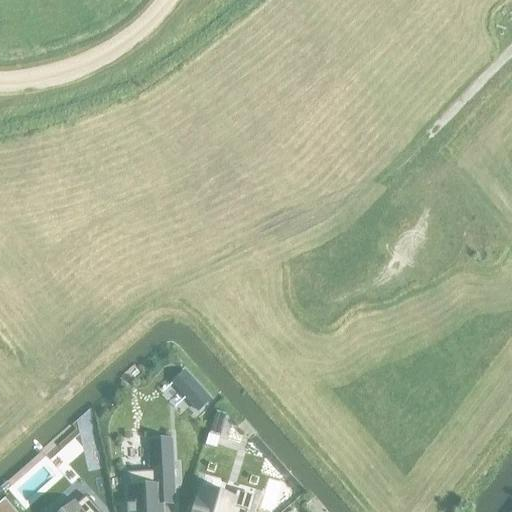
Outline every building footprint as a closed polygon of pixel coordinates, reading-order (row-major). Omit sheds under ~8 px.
[(183,372),(171,383),(197,411),(209,400),(183,372)] [(209,428),(207,434),(219,438),(221,431),(209,428)] [(127,505),(125,505),(125,507),(127,507),(127,511),(161,511),(161,504),(173,504),(170,441),(148,442),(150,472),(126,473),(127,489),(126,489),(127,505)] [(245,511),(246,511),(233,507),(235,500),(200,490),(197,500),(196,500),(192,511),(245,511)] [(73,504),(64,511),(99,511),(85,497),(75,506),(73,504)] [(15,511),(4,499),(0,502),(0,511),(15,511)]
